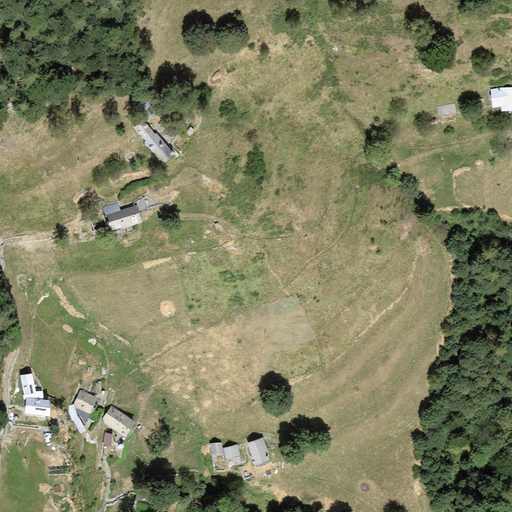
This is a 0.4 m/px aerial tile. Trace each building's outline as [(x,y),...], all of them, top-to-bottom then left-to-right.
[(501,107),(501,112),(511,111),(511,87),(500,88),(490,90),(492,108),(501,107)] [(149,102),(141,106),(149,120),(157,115),(149,102)] [(454,104),(437,107),(438,116),(456,113),(454,104)] [(145,141),(155,134),(142,120),(133,127),(145,141)] [(163,164),(174,154),(156,133),(155,134),(145,141),(144,142),(163,164)] [(106,215),(120,211),(118,203),(102,208),(105,216),(106,215)] [(119,230),(142,222),(136,206),(120,211),(106,215),(112,230),(119,229),(119,230)] [(43,400),(42,391),(35,391),(32,374),(20,375),(23,395),(22,395),(23,399),(26,400),(26,398),(43,400)] [(98,398),(80,389),(72,406),(76,408),(89,415),(98,398)] [(43,400),(26,398),(26,400),(25,413),(50,416),(50,401),(43,400)] [(135,422),(111,406),(101,421),(125,437),(135,422)] [(85,424),(89,415),(76,408),(85,424)] [(112,434),(105,433),(103,445),(111,446),(112,434)] [(263,437),(248,443),(255,463),(270,457),(263,437)] [(220,442),(210,444),(213,456),(222,454),(220,442)] [(237,444),(223,448),(226,459),(240,456),(237,444)] [(154,496),(138,491),(135,500),(151,505),(154,496)]
